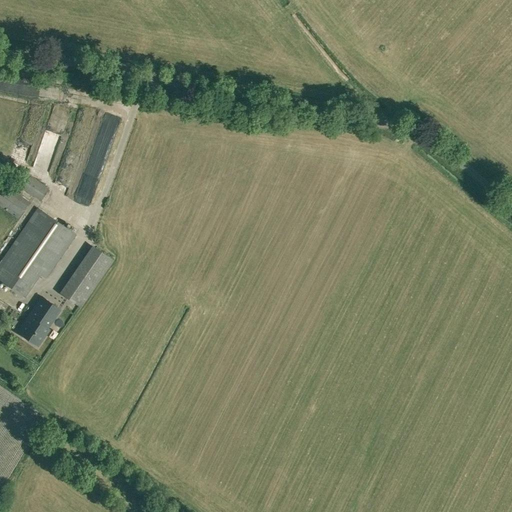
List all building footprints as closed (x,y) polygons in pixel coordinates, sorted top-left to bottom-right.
[(41,200),(49,188),(29,176),(22,187),(41,200)] [(0,205),(18,218),(29,202),(0,182),(0,205)] [(45,278),(76,233),(38,208),(0,263),(0,279),(25,296),(39,274),(45,278)] [(96,247),(76,276),(92,289),(112,259),(96,247)] [(76,276),(69,286),(86,297),(92,289),(76,276)] [(69,286),(63,294),(71,300),(76,291),(69,286)] [(86,297),(76,291),(71,300),(80,306),(86,297)] [(42,296),(18,332),(38,345),(49,329),(47,329),(61,309),(42,296)]
